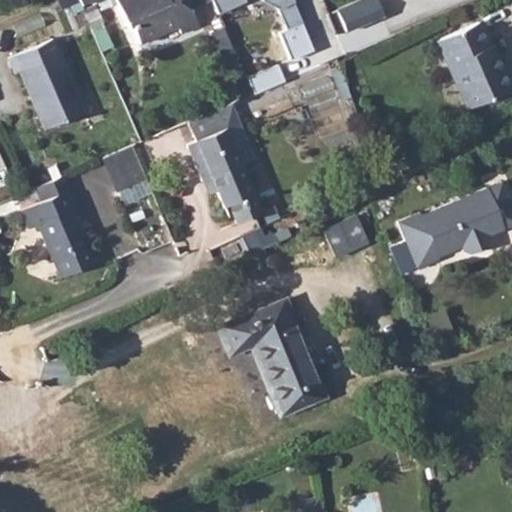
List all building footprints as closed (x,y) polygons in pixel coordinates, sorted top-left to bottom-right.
[(175,23),(177,27),(193,20),(183,0),(111,0),(123,27),(129,25),(136,40),(175,23)] [(212,0),(218,13),(245,0),(244,0),(262,0),(263,2),(276,7),(285,27),(300,20),(291,0),(212,0)] [(375,0),(355,0),(317,16),(328,41),(383,18),(375,0)] [(193,20),(177,27),(179,29),(194,22),(193,20)] [(475,21),(434,40),(447,71),(452,69),(467,107),(509,88),(489,43),(486,45),(475,21)] [(52,38),(8,57),(15,72),(20,70),(46,129),(85,111),(52,38)] [(228,102),(185,120),(193,140),(184,144),(200,180),(208,177),(226,217),(217,221),(220,227),(258,211),(236,160),(228,140),(241,135),(228,102)] [(129,146),(99,160),(122,207),(152,192),(129,146)] [(61,173),(34,185),(40,199),(21,207),(28,223),(35,220),(59,275),(94,260),(70,205),(73,203),(61,173)] [(511,225),(511,198),(502,176),(419,214),(418,212),(395,221),(415,268),(437,258),(436,256),(451,249),(450,246),(458,242),(460,245),(462,250),(469,252),(487,245),(490,237),(488,233),(511,225)] [(356,213),(323,226),(335,254),(368,240),(356,213)] [(321,395),(280,297),(214,325),(225,353),(247,344),(276,414),(321,395)] [(321,511),(319,499),(299,502),(301,511),(321,511)]
